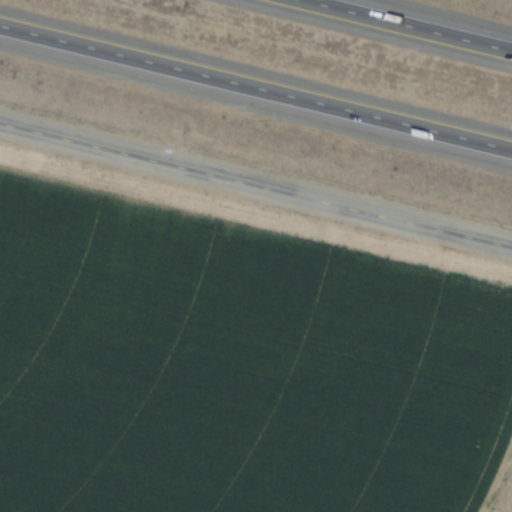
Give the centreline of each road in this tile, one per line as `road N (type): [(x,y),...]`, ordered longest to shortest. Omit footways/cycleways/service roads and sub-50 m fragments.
road 1 (motorway): [(0,12),(511,135)]
road 2 (tertiary): [(511,249),(0,127)]
road 3 (motorway): [(511,39),(344,0)]
